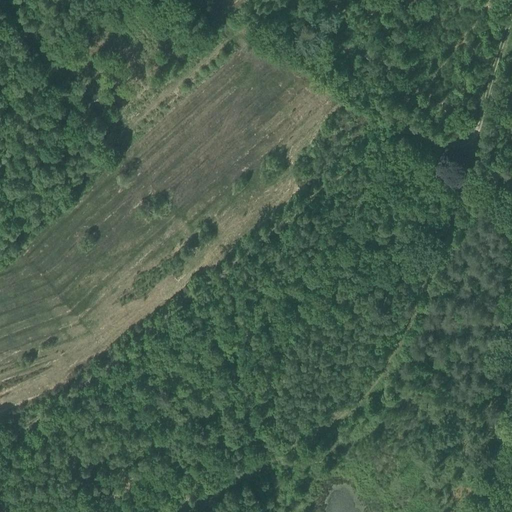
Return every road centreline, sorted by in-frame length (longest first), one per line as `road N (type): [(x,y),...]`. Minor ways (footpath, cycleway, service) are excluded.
road 1 (track): [(397,122),(331,186),(144,337),(0,438)]
road 2 (track): [(482,173),(378,382),(162,511)]
road 3 (track): [(285,0),(0,248)]
road 4 (track): [(128,136),(10,0)]
road 5 (track): [(506,0),(466,163)]
